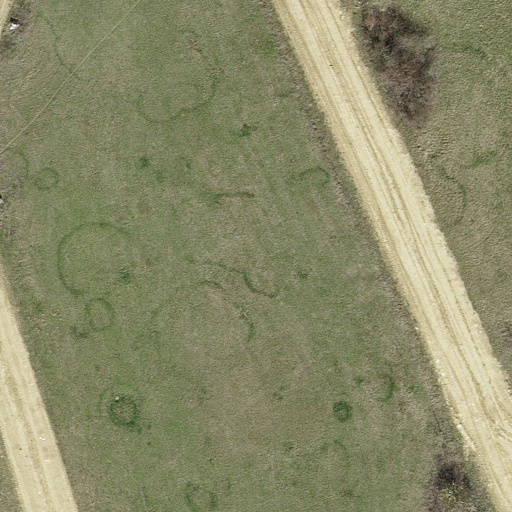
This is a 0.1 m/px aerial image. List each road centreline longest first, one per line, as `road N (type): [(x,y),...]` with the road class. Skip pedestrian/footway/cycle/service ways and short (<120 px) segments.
road 1 (track): [(511,479),(304,0)]
road 2 (track): [(50,511),(0,349)]
